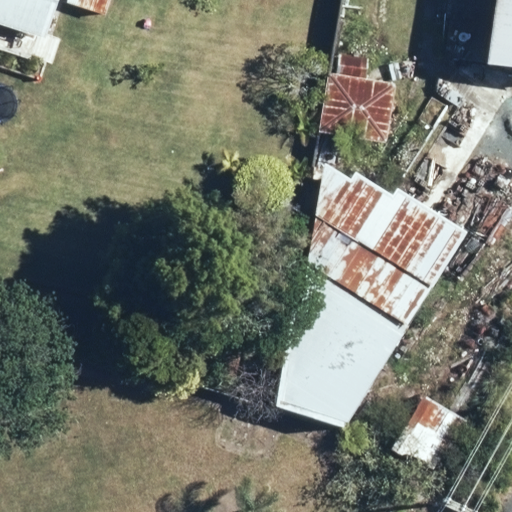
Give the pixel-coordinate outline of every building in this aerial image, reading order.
[(0,0),(0,32),(36,44),(50,0),(0,0)] [(105,0),(65,0),(63,7),(99,19),(105,0)] [(511,0),(482,0),(472,73),(511,78),(511,0)] [(362,83),(365,61),(338,57),(335,79),(322,77),(313,137),(379,146),(388,87),(362,83)] [(395,337),(392,335),(454,240),(385,195),(382,200),(348,177),(342,185),(316,168),(265,411),(331,434),(395,337)] [(482,191),(461,222),(486,239),(507,208),(482,191)] [(420,400),(388,454),(424,475),(456,421),(420,400)]
